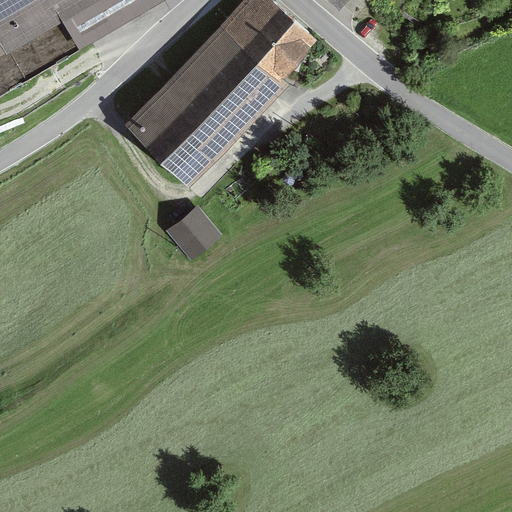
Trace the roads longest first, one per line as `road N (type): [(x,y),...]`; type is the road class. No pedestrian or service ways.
road 1 (unclassified): [(204,0),(65,122),(0,158)]
road 2 (unclassified): [(511,157),(391,87),(314,0)]
